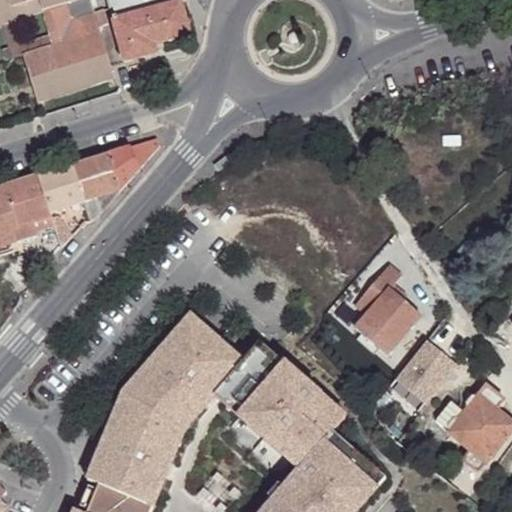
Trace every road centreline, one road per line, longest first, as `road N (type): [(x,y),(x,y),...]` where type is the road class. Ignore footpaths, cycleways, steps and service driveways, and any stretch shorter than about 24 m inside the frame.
road 1 (secondary): [(0,368),(190,151)]
road 2 (residential): [(217,49),(183,94),(0,159)]
